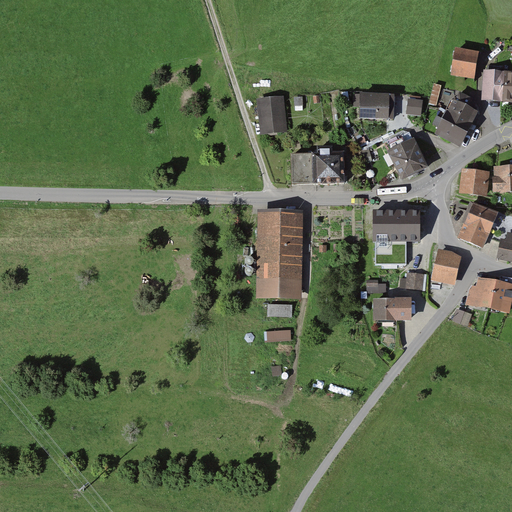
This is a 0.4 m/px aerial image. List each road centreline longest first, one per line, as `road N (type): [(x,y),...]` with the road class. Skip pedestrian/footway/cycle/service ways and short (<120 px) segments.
road 1 (tertiary): [(431,185),(381,197),(235,200),(0,193)]
road 2 (residential): [(477,267),(296,511)]
